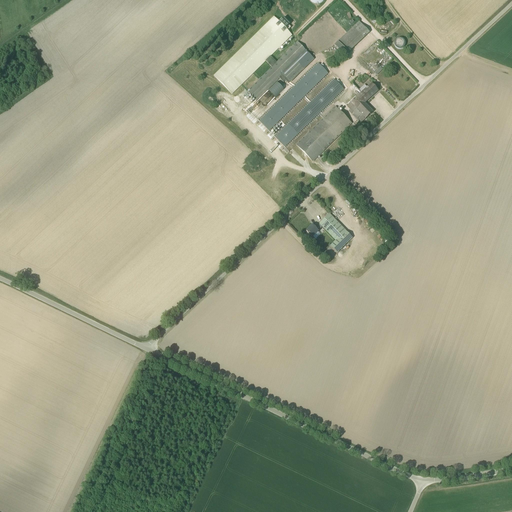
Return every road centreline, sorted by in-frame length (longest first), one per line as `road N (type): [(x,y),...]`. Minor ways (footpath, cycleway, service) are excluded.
road 1 (unclassified): [(145,345),(510,0)]
road 2 (unclassified): [(422,482),(145,345)]
road 3 (unclassified): [(145,345),(0,273)]
